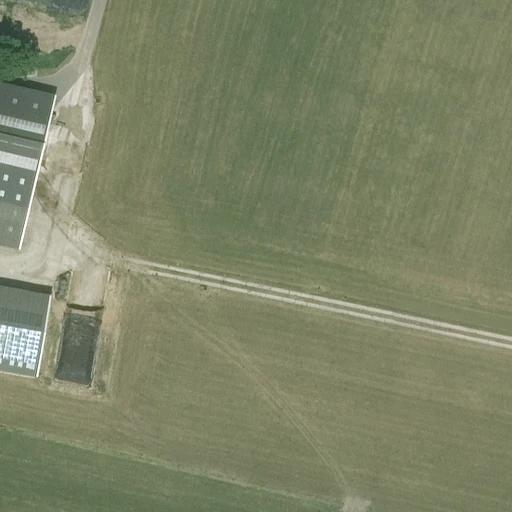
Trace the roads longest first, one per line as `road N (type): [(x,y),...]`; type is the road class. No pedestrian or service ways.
road 1 (track): [(511,343),(104,258)]
road 2 (residential): [(0,79),(41,88),(64,80),(83,62),(98,0)]
